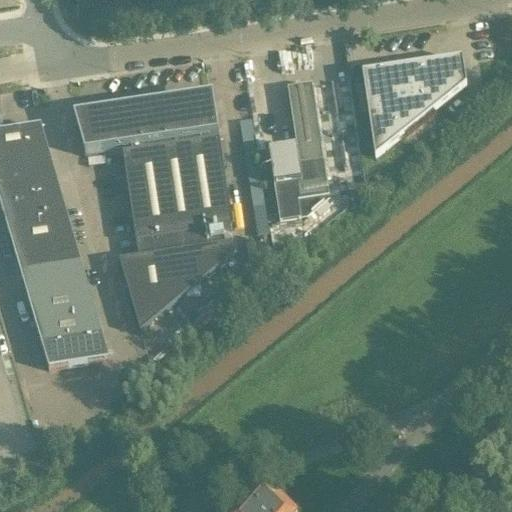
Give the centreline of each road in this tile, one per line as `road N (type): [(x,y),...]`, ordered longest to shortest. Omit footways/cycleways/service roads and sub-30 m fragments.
road 1 (unclassified): [(45,26),(74,54),(100,63),(495,0)]
road 2 (unclassified): [(203,511),(394,423),(425,428)]
road 3 (unclassified): [(425,428),(511,342)]
